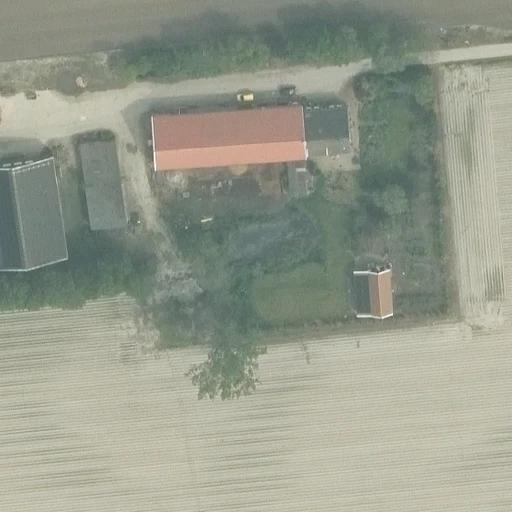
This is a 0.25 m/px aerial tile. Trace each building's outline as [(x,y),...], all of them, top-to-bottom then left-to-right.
[(149,111),(149,113),(152,162),(303,153),(303,150),(347,147),(344,104),(299,106),(299,101),(149,111)] [(90,225),(125,220),(113,137),(78,142),(90,225)] [(0,158),(0,261),(68,252),(52,150),(0,158)] [(287,195),(305,194),(302,158),(285,159),(287,195)] [(367,312),(389,310),(386,268),(364,270),(367,312)]
